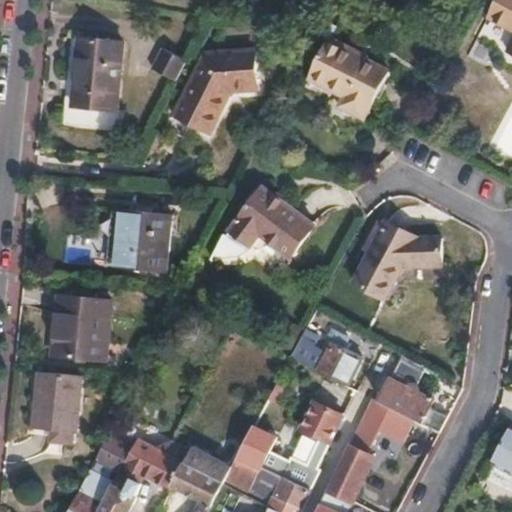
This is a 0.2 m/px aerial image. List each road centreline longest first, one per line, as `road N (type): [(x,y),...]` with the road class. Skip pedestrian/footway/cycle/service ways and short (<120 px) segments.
road 1 (residential): [(23,0),(0,234)]
road 2 (residential): [(384,357),(313,511)]
